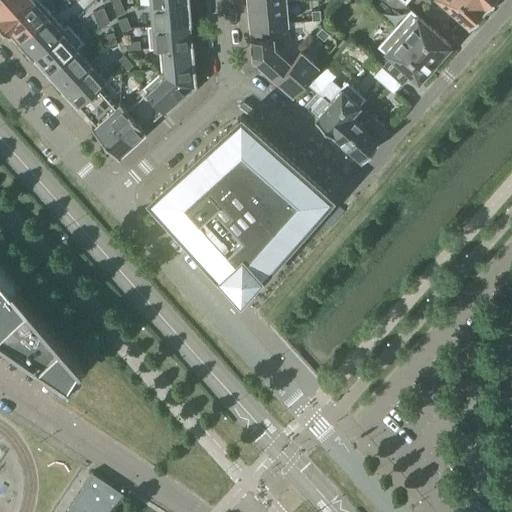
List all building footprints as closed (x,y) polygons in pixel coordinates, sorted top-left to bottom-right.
[(0,0),(0,26),(0,27),(30,0),(0,0)] [(10,34),(17,42),(49,12),(38,0),(30,0),(0,27),(8,36),(10,34)] [(484,7),(476,0),(439,0),(468,25),(484,7)] [(120,1),(113,4),(117,15),(124,13),(120,1)] [(147,26),(190,23),(189,1),(150,5),(151,25),(147,26)] [(247,5),(249,26),(287,23),(285,1),(247,5)] [(92,12),(95,20),(106,15),(103,8),(92,12)] [(320,20),(319,10),(311,11),(312,21),(320,20)] [(410,10),(394,28),(434,64),(450,45),(410,10)] [(17,42),(31,58),(67,25),(63,28),(49,12),(17,42)] [(106,15),(95,20),(98,27),(109,23),(106,15)] [(118,20),(123,31),(130,28),(126,17),(118,20)] [(147,26),(148,48),(192,44),(192,43),(190,43),(188,24),(190,24),(190,23),(147,26)] [(252,58),(276,79),(300,51),(289,63),(273,48),(271,25),(287,24),(287,23),(249,26),(252,58)] [(34,57),(47,72),(82,41),(67,25),(31,58),(32,59),(34,57)] [(329,35),(321,28),(316,34),(323,41),(329,35)] [(418,82),(434,64),(394,28),(377,46),(381,49),(390,57),(383,64),(381,67),(400,83),(408,74),(418,82)] [(118,45),(113,32),(106,35),(111,48),(118,45)] [(47,72),(62,88),(89,64),(75,48),(83,42),(82,41),(47,72)] [(127,42),(128,50),(140,49),(139,41),(127,42)] [(158,48),(160,71),(196,85),(192,44),(148,48),(149,49),(158,48)] [(300,51),(276,79),(292,94),(317,66),(300,51)] [(123,55),(118,59),(127,70),(133,65),(123,55)] [(62,88),(76,104),(104,80),(89,64),(62,88)] [(309,85),(318,94),(330,80),(334,75),(325,67),(309,85)] [(373,76),(392,92),(400,83),(381,67),(373,76)] [(160,71),(142,87),(165,112),(196,85),(160,71)] [(104,80),(76,104),(95,125),(92,127),(91,126),(91,127),(118,157),(119,156),(118,155),(131,143),(106,116),(120,103),(119,101),(118,102),(119,103),(116,105),(98,86),(104,80)] [(327,102),(314,117),(332,134),(350,114),(364,98),(346,82),(340,88),(330,80),(318,94),(327,102)] [(124,107),(120,103),(106,116),(131,143),(144,131),(145,132),(146,132),(143,128),(163,110),(165,113),(165,112),(142,87),(143,89),(124,107)] [(350,114),(332,134),(360,158),(377,139),(377,138),(386,129),(372,116),(363,126),(350,114)] [(151,196),(151,197),(150,197),(238,294),(239,295),(239,294),(240,295),(327,196),(328,195),(327,194),(328,194),(240,116),(240,117),(237,119),(237,118),(151,196)] [(0,337),(66,381),(68,378),(65,377),(75,362),(77,364),(79,362),(10,285),(10,286),(0,274),(0,337)] [(105,511),(123,493),(92,472),(65,511),(105,511)]
